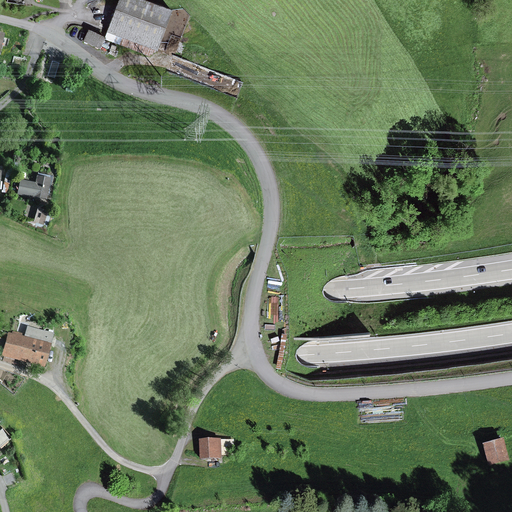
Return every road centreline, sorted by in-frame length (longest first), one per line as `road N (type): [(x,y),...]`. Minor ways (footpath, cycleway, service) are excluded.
road 1 (unclassified): [(0,18),(42,31),(119,83),(205,108),(246,139),(269,182),(271,211),(252,300),(253,345),(277,382),(334,394),(511,378)]
road 2 (motorway): [(0,357),(296,356),(511,333)]
road 3 (motorway): [(511,269),(262,293),(0,291)]
road 4 (track): [(253,345),(200,396),(168,473),(120,460),(50,385),(0,364)]
road 5 (track): [(0,107),(27,75),(42,31),(87,17)]
road 6 (track): [(168,473),(153,501),(134,504),(90,490),(81,511)]
